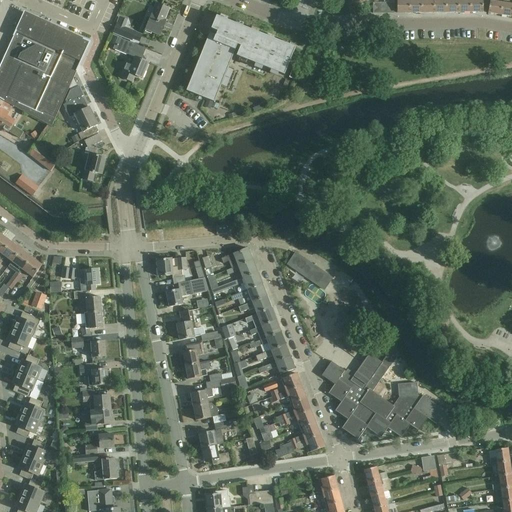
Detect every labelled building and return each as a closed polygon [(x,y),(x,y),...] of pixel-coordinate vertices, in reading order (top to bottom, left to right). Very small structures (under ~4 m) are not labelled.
[(397,13),(409,13),(409,1),(409,0),(403,0),(404,1),(397,1),(397,13)] [(421,0),(421,1),(421,13),(433,13),(433,1),(433,0),(421,0)] [(471,12),(471,0),(458,1),(458,13),(471,12)] [(477,0),(478,0),(471,0),(471,12),(483,12),(483,0),(486,1),(485,0),(477,0)] [(421,13),(421,1),(409,1),(409,13),(421,13)] [(433,1),(433,13),(446,13),(446,1),(433,1)] [(458,13),(458,1),(446,1),(446,13),(458,13)] [(490,1),(488,13),(500,15),(502,3),(490,1)] [(169,8),(156,3),(145,31),(159,36),(165,21),(164,21),(169,8)] [(500,15),(511,17),(511,4),(502,3),(500,15)] [(13,37),(0,66),(0,98),(6,101),(5,103),(51,128),(90,42),(29,14),(21,33),(15,31),(13,37)] [(295,48),(216,16),(211,30),(213,30),(211,34),(210,33),(186,91),(207,100),(213,102),(214,103),(235,50),(239,51),(237,57),(284,76),(295,48)] [(119,17),(113,34),(130,41),(132,42),(136,32),(124,28),(127,21),(119,17)] [(115,45),(122,48),(131,52),(129,56),(135,58),(132,65),(126,63),(120,77),(132,82),(135,76),(142,79),(148,63),(141,60),(145,49),(118,38),(115,45)] [(285,85),(292,88),(294,81),(288,79),(285,85)] [(80,140),(91,135),(94,134),(92,128),(97,126),(89,108),(87,109),(81,97),(83,96),(78,87),(69,91),(65,101),(66,104),(63,105),(69,118),(74,115),(83,133),(78,135),(80,140)] [(207,100),(205,106),(211,108),(213,102),(207,100)] [(0,118),(12,125),(14,121),(7,117),(8,114),(0,109),(2,105),(0,103),(0,118)] [(24,133),(12,125),(0,118),(0,127),(8,132),(20,139),(24,133)] [(31,135),(34,141),(39,137),(35,132),(31,135)] [(89,152),(82,179),(92,182),(94,173),(101,175),(105,158),(97,156),(98,153),(94,145),(101,141),(98,135),(84,141),(89,152)] [(50,172),(58,162),(34,144),(27,154),(50,172)] [(22,175),(15,185),(22,189),(29,180),(22,175)] [(36,175),(30,183),(43,193),(49,185),(36,175)] [(216,227),(216,235),(228,234),(227,226),(216,227)] [(0,253),(1,254),(10,242),(0,234),(0,253)] [(10,242),(1,254),(12,262),(21,250),(10,242)] [(252,261),(247,249),(221,259),(223,264),(235,259),(238,266),(252,261)] [(8,267),(16,273),(11,280),(14,282),(16,283),(21,277),(19,275),(22,270),(31,258),(21,250),(12,262),(8,267)] [(325,290),(330,282),(333,279),(295,253),(287,264),(325,290)] [(202,259),(205,268),(204,269),(207,278),(208,278),(212,277),(214,276),(211,267),(208,257),(202,259)] [(33,278),(36,274),(42,266),(31,258),(22,270),(33,278)] [(178,284),(185,283),(185,277),(182,277),(182,271),(187,270),(186,268),(185,258),(157,261),(159,277),(172,275),(173,278),(174,285),(178,284)] [(257,273),(252,261),(238,266),(226,271),(228,275),(240,271),(243,279),(257,273)] [(195,269),(199,280),(205,279),(201,267),(195,269)] [(74,279),(80,279),(81,292),(95,290),(95,285),(99,285),(98,270),(84,271),(84,272),(75,273),(75,270),(63,268),(62,278),(74,280),(74,279)] [(248,290),(261,285),(257,273),(243,279),(215,289),(212,291),(213,295),(245,282),(248,290)] [(169,308),(179,306),(183,305),(181,297),(209,292),(205,279),(199,280),(185,283),(178,284),(179,289),(166,292),(169,308)] [(11,280),(6,286),(9,288),(11,290),(16,283),(14,282),(11,280)] [(58,283),(50,283),(51,293),(59,293),(58,283)] [(241,307),(266,297),(261,285),(248,290),(231,297),(232,301),(238,299),(241,307)] [(88,291),(78,292),(74,292),(70,293),(70,296),(74,295),(75,300),(80,300),(81,314),(84,314),(104,312),(103,306),(101,307),(100,297),(89,298),(88,291)] [(38,312),(39,310),(41,310),(46,297),(36,293),(33,303),(24,300),(22,305),(26,307),(31,309),(38,312)] [(257,315),(271,309),(266,297),(241,307),(240,307),(242,311),(254,307),(257,315)] [(217,308),(225,305),(223,300),(215,304),(217,308)] [(271,309),(257,315),(245,319),(247,324),(252,321),(256,329),(276,321),(271,309)] [(192,311),(190,311),(180,313),(182,324),(177,325),(180,340),(201,336),(202,342),(203,342),(214,340),(219,339),(217,332),(205,335),(204,328),(196,330),(192,311)] [(104,312),(84,314),(85,327),(81,327),(82,337),(90,336),(89,329),(103,328),(102,318),(104,317),(104,312)] [(14,323),(12,329),(32,337),(31,337),(33,338),(41,320),(23,313),(20,319),(18,318),(15,323),(14,323)] [(216,316),(220,329),(227,327),(222,314),(216,316)] [(251,336),(258,333),(261,341),(266,338),(280,333),(276,321),(256,329),(250,331),(251,336)] [(378,332),(385,328),(380,321),(373,325),(378,332)] [(227,327),(220,329),(225,341),(226,340),(234,337),(237,336),(233,325),(227,327)] [(55,337),(62,335),(59,327),(52,329),(55,337)] [(32,337),(12,329),(9,334),(11,335),(8,341),(11,342),(8,348),(19,352),(22,346),(27,348),(31,337),(32,337)] [(268,343),(271,350),(285,345),(280,333),(266,338),(261,341),(250,345),(251,349),(268,343)] [(234,337),(226,340),(230,352),(238,349),(234,337)] [(91,351),(92,358),(106,357),(104,342),(90,343),(90,344),(83,345),(82,338),(73,339),(71,339),(72,349),(82,348),(82,351),(91,351)] [(185,352),(182,353),(185,366),(199,364),(197,356),(205,355),(203,342),(202,342),(184,346),(185,352)] [(258,362),(273,356),(276,362),(290,357),(285,345),(271,350),(271,351),(256,356),(258,362)] [(322,376),(334,384),(328,393),(341,402),(335,411),(348,419),(342,428),(358,439),(366,428),(381,438),(388,428),(400,437),(409,424),(418,430),(427,418),(435,424),(444,411),(431,402),(423,396),(399,398),(393,407),(372,392),(387,370),(399,354),(394,346),(382,362),(369,354),(353,377),(352,376),(354,373),(348,369),(346,372),(332,363),(332,362),(322,376)] [(20,364),(17,371),(37,379),(42,367),(37,365),(40,359),(29,354),(26,360),(24,359),(21,365),(20,364)] [(290,357),(276,362),(276,363),(258,369),(260,374),(278,367),(281,375),(294,369),(290,357)] [(199,364),(185,366),(188,380),(207,376),(206,371),(210,370),(208,362),(199,364)] [(237,378),(244,376),(240,363),(234,365),(237,378)] [(89,387),(93,386),(108,385),(107,369),(92,370),(91,365),(83,365),(80,366),(81,376),(88,375),(89,387)] [(37,379),(17,371),(14,378),(16,378),(13,384),(16,385),(13,391),(29,398),(37,379)] [(221,374),(209,376),(210,382),(222,380),(221,374)] [(281,380),(286,392),(301,386),(296,374),(281,380)] [(222,380),(210,382),(206,383),(207,389),(205,389),(205,390),(190,394),(193,408),(209,404),(212,403),(211,398),(213,397),(212,389),(221,387),(222,390),(236,387),(235,378),(222,380)] [(265,393),(278,388),(276,382),(263,387),(265,393)] [(271,404),(288,397),(291,405),(306,399),(301,386),(286,392),(279,395),(272,398),(269,399),(271,404)] [(94,412),(110,410),(109,396),(94,397),(94,391),(87,392),(82,393),(83,403),(90,402),(91,411),(94,411),(94,412)] [(258,401),(260,407),(271,403),(269,397),(258,401)] [(22,408),(20,414),(40,422),(45,411),(40,409),(42,403),(31,398),(29,404),(26,403),(24,409),(22,408)] [(267,419),(267,420),(269,426),(273,425),(279,423),(288,419),(295,416),(310,411),(306,399),(291,405),(293,411),(280,416),(279,414),(267,419)] [(214,425),(226,422),(225,415),(218,416),(216,403),(212,403),(209,404),(193,408),(196,421),(213,417),(214,425)] [(110,410),(94,412),(95,421),(86,422),(87,431),(97,430),(97,425),(111,423),(110,410)] [(295,416),(300,429),(315,423),(310,411),(295,416)] [(40,422),(20,414),(17,420),(19,420),(16,426),(19,427),(17,433),(28,438),(30,432),(35,434),(40,422)] [(288,419),(279,423),(280,428),(284,426),(290,424),(288,419)] [(226,422),(214,425),(215,431),(199,435),(201,448),(217,445),(224,444),(221,431),(228,429),(226,422)] [(289,440),(290,443),(291,445),(304,440),(320,435),(315,423),(300,429),(302,435),(295,438),(289,440)] [(269,426),(260,430),(262,436),(275,431),(273,425),(269,426)] [(237,429),(230,430),(231,437),(238,436),(237,429)] [(292,431),(276,438),(279,444),(295,437),(292,431)] [(84,446),(85,455),(97,454),(97,448),(114,447),(112,435),(98,436),(99,445),(84,446)] [(290,443),(285,445),(286,447),(280,449),(283,457),(294,453),(293,451),(306,445),(310,453),(325,447),(320,435),(304,440),(291,445),(290,443)] [(246,440),(247,444),(251,456),(257,454),(252,438),(246,440)] [(259,439),(253,441),(257,451),(262,449),(259,439)] [(25,451),(23,456),(43,465),(48,453),(43,451),(46,445),(34,440),(32,447),(29,445),(27,451),(25,451)] [(53,441),(51,447),(57,450),(59,443),(53,441)] [(217,445),(201,448),(204,462),(212,461),(213,465),(230,462),(228,454),(219,456),(217,445)] [(68,447),(63,450),(67,455),(72,451),(68,447)] [(490,465),(497,464),(497,463),(509,461),(507,449),(495,450),(496,458),(489,459),(490,465)] [(457,464),(471,462),(470,452),(458,454),(457,450),(445,451),(448,473),(458,471),(457,464)] [(437,456),(439,466),(439,472),(446,471),(443,455),(437,456)] [(20,476),(31,480),(33,474),(38,476),(43,465),(23,456),(21,462),(22,463),(20,468),(22,469),(20,476)] [(95,481),(106,480),(116,479),(115,459),(99,460),(100,466),(102,466),(103,472),(94,473),(95,481)] [(497,464),(498,476),(511,474),(509,461),(497,463),(497,464)] [(367,484),(379,480),(387,478),(386,473),(378,475),(376,468),(364,471),(367,484)] [(493,491),(500,490),(500,489),(511,487),(511,481),(511,474),(498,476),(500,484),(492,485),(493,491)] [(319,480),(321,490),(322,493),(337,489),(334,476),(319,480)] [(457,479),(450,480),(451,488),(459,486),(457,479)] [(22,490),(20,496),(40,504),(44,493),(40,491),(42,485),(31,480),(28,486),(26,485),(23,491),(22,490)] [(379,480),(367,484),(371,496),(383,493),(379,480)] [(247,487),(247,488),(242,488),(243,496),(248,500),(249,506),(255,506),(254,494),(253,486),(247,487)] [(436,498),(442,496),(440,486),(434,487),(436,498)] [(500,490),(502,502),(511,500),(511,487),(500,489),(500,490)] [(463,492),(468,497),(472,494),(468,488),(463,492)] [(325,506),(341,502),(337,489),(322,493),(325,506)] [(107,490),(87,492),(89,511),(90,511),(100,511),(99,511),(119,511),(119,509),(112,509),(111,503),(113,503),(113,502),(113,498),(112,497),(111,498),(110,490),(107,490)] [(205,496),(207,510),(222,509),(222,508),(231,508),(230,499),(226,495),(226,491),(213,492),(213,495),(205,496)] [(468,497),(463,492),(459,495),(463,501),(468,497)] [(383,493),(371,496),(374,509),(392,504),(391,499),(385,501),(383,493)] [(36,511),(40,504),(20,496),(17,502),(19,502),(16,508),(19,509),(17,511),(36,511)] [(276,500),(277,510),(277,511),(283,511),(283,509),(284,509),(282,499),(276,500)] [(511,511),(511,500),(502,502),(503,511),(511,511)] [(327,511),(343,511),(341,502),(325,506),(327,511)]
